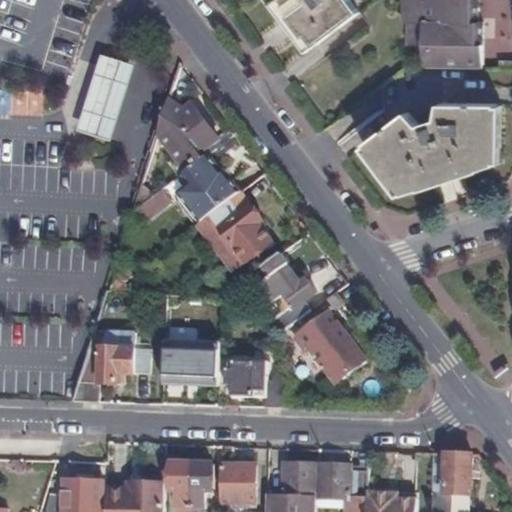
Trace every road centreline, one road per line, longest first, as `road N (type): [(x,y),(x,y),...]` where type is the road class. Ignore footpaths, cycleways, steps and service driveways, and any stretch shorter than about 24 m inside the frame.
road 1 (residential): [(485,412),(403,431),(0,420)]
road 2 (tertiary): [(371,267),(169,0)]
road 3 (tertiary): [(485,412),(371,267)]
road 4 (residential): [(511,222),(371,267)]
